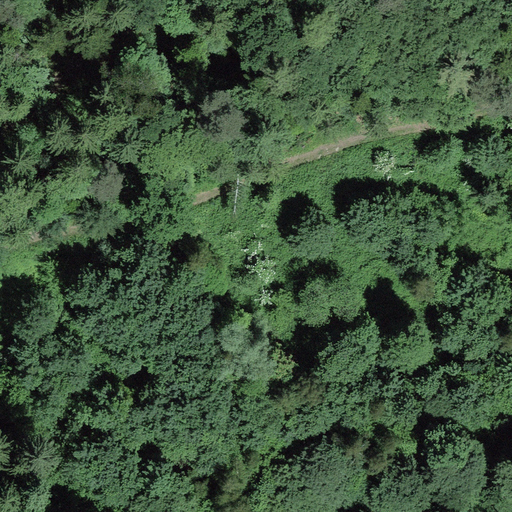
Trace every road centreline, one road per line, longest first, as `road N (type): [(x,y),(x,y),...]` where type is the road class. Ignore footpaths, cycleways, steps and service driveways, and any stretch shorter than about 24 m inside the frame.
road 1 (track): [(511,115),(386,143),(0,259)]
road 2 (track): [(187,0),(0,131)]
